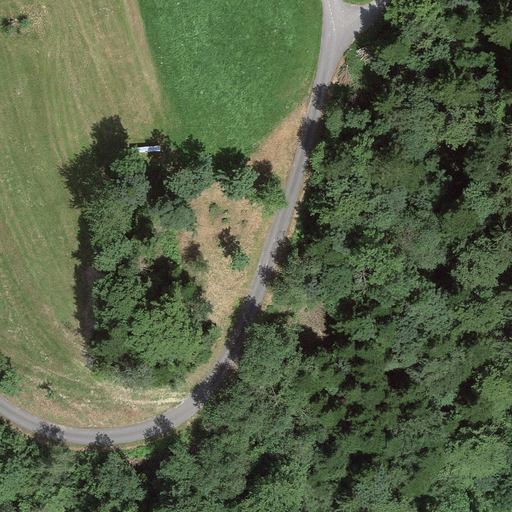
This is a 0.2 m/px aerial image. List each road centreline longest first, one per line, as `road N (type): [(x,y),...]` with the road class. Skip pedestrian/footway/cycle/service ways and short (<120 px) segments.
road 1 (track): [(0,401),(55,431),(104,440),(193,414),(224,381),(247,342),(323,93),(331,0)]
road 2 (track): [(0,359),(79,391),(215,391)]
road 3 (track): [(0,257),(64,362),(116,395)]
road 4 (track): [(136,128),(153,119),(160,98),(130,0)]
